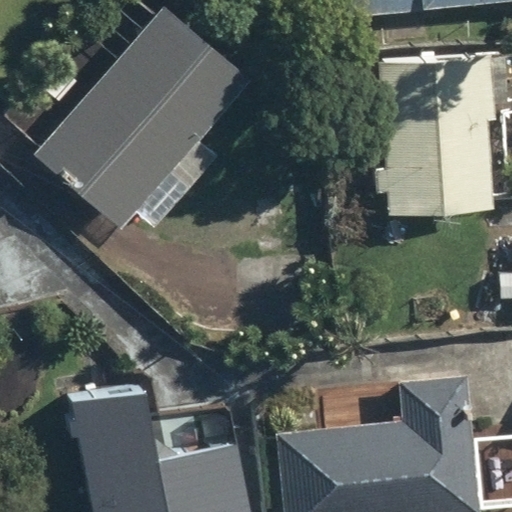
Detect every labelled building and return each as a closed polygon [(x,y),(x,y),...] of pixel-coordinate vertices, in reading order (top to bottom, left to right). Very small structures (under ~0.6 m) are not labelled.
[(212,124),(263,67),(187,0),(162,0),(35,145),(122,222),(144,196),(161,211),(226,137),(212,124)] [(457,0),(330,0),(331,11),(457,0)] [(470,57),(363,60),(368,218),(474,215),(470,57)] [(511,233),(502,234),(509,314),(511,314),(511,233)] [(307,255),(239,254),(237,328),(305,329),(307,255)] [(432,511),(480,509),(472,365),(400,369),(402,410),(281,416),(286,511),(432,511)] [(157,366),(79,379),(101,511),(262,511),(246,415),(168,429),(157,366)]
